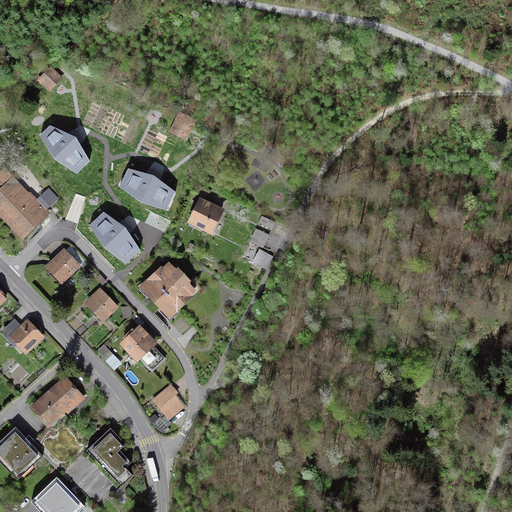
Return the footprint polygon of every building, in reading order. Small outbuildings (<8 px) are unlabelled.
[(50,90),(61,79),(50,69),(40,79),(50,90)] [(185,139),(194,120),(181,113),(171,132),(185,139)] [(50,135),(43,141),(54,158),(73,172),(80,165),(80,164),(87,157),(76,138),(55,128),(50,134),(50,135)] [(14,178),(5,168),(0,173),(0,213),(6,220),(10,217),(27,234),(37,225),(47,215),(13,179),(14,178)] [(154,177),(133,170),(128,180),(129,181),(124,190),(141,202),(163,209),(168,199),(167,198),(171,189),(154,177)] [(57,198),(49,190),(40,198),(48,207),(57,198)] [(200,202),(190,222),(211,232),(221,212),(211,207),(200,202)] [(100,224),(93,231),(104,248),(123,262),(131,254),(130,253),(137,246),(125,228),(108,215),(100,223),(100,224)] [(262,216),(259,223),(272,229),(275,222),(262,216)] [(256,229),(250,242),(263,248),(269,235),(256,229)] [(266,269),(273,256),(260,250),(254,262),(266,269)] [(78,266),(64,251),(48,267),(62,282),(78,266)] [(149,291),(149,295),(162,309),(166,309),(171,315),(185,302),(185,301),(188,298),(187,297),(190,293),(190,289),(192,288),(187,282),(189,280),(179,270),(177,272),(172,266),(170,268),(166,268),(163,271),(161,270),(158,273),(144,286),(149,291)] [(30,274),(32,280),(37,275),(41,268),(34,268),(31,270),(30,274)] [(106,281),(100,275),(97,278),(103,284),(106,281)] [(102,290),(87,304),(102,320),(117,306),(102,290)] [(122,307),(124,317),(128,317),(131,314),(130,310),(127,307),(122,307)] [(3,330),(11,338),(13,336),(22,327),(14,319),(3,330)] [(27,322),(22,327),(13,336),(27,350),(42,336),(27,322)] [(133,350),(152,370),(165,358),(138,328),(122,343),(131,352),(133,350)] [(104,345),(99,350),(99,353),(109,363),(115,357),(104,345)] [(68,405),(79,395),(66,381),(35,409),(50,426),(71,408),(68,405)] [(162,406),(171,418),(184,407),(168,388),(154,400),(160,408),(162,406)] [(0,455),(21,477),(43,456),(16,427),(0,441),(0,455)] [(87,450),(121,486),(133,475),(126,468),(131,462),(120,450),(125,445),(120,441),(122,440),(111,428),(87,450)] [(57,477),(34,498),(47,511),(78,511),(84,506),(57,477)]
